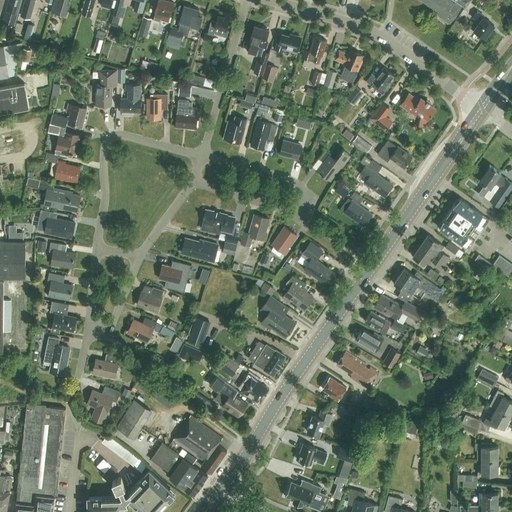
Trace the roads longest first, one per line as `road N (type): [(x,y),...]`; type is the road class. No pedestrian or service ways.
road 1 (tertiary): [(223,486),(479,108)]
road 2 (residential): [(193,180),(294,215),(303,205),(300,183),(288,175),(202,155)]
road 3 (unclassified): [(479,108),(373,32),(270,0)]
road 4 (residential): [(97,249),(110,136),(202,155)]
road 5 (residential): [(202,155),(247,0)]
